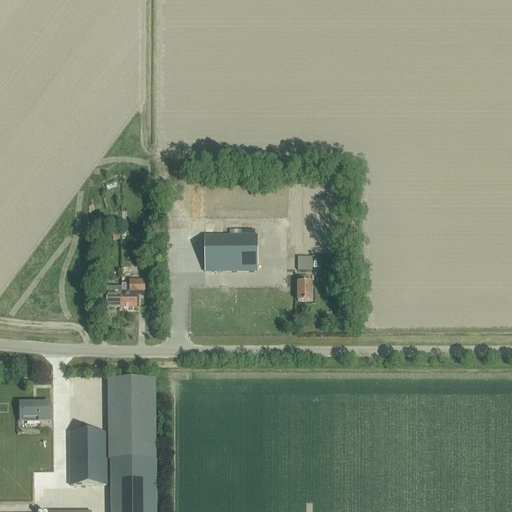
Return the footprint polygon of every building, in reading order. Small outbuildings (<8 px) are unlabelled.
[(205,274),(258,274),(257,237),(205,238),(205,274)] [(298,272),(312,272),(311,259),(297,259),(298,272)] [(311,303),(311,284),(307,284),(307,278),(298,278),(298,284),(297,284),(297,303),(311,303)] [(122,297),(121,310),(137,310),(137,297),(137,293),(145,293),(145,282),(129,282),(129,293),(127,293),(127,297),(122,297)] [(122,297),(122,289),(106,289),(106,297),(106,310),(121,310),(122,297)] [(110,382),(110,462),(110,511),(156,511),(156,462),(154,462),(154,381),(110,382)] [(50,423),(50,405),(21,405),(21,423),(50,423)] [(70,487),(106,487),(106,434),(70,435),(70,487)]
